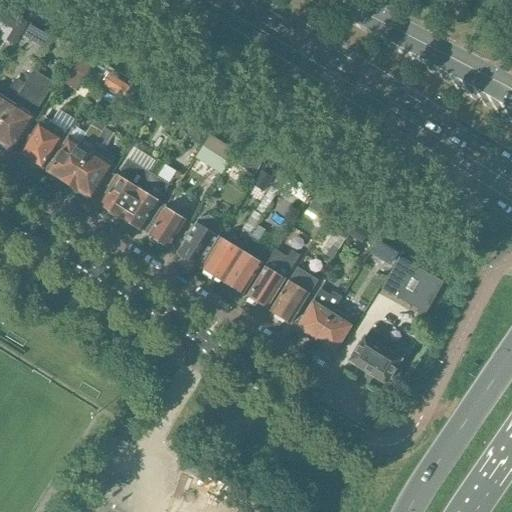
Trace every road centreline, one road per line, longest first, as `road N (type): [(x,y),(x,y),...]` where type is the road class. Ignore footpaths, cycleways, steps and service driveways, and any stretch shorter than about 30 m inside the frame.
road 1 (residential): [(344,428),(350,397),(0,181)]
road 2 (unclassified): [(344,428),(0,215)]
road 3 (secondary): [(182,0),(511,203)]
road 4 (secondary): [(511,116),(324,0)]
road 5 (trunk): [(511,351),(410,511)]
